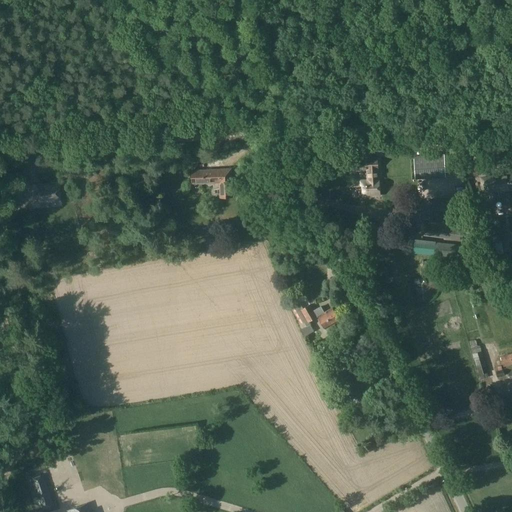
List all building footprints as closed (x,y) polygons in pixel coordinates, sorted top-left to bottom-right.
[(444,151),(413,152),(414,175),(445,173),(444,151)] [(362,160),(355,160),(355,170),(368,169),(368,180),(362,180),(363,196),(379,195),(379,194),(387,194),(386,178),(384,179),(384,168),(386,168),(386,159),(378,159),(371,160),(371,157),(369,155),(365,155),(362,157),(362,160)] [(474,165),(465,166),(467,179),(472,178),(472,176),(471,173),(477,172),(476,163),(473,163),(474,165)] [(230,169),(192,171),(192,183),(213,182),(219,182),(220,187),(220,197),(232,197),(230,169)] [(511,188),(511,177),(511,174),(486,178),(479,179),(481,185),(487,184),(489,193),(491,193),(492,199),(501,197),(500,191),(511,188)] [(55,184),(37,185),(38,201),(56,200),(55,184)] [(431,209),(470,208),(470,198),(431,198),(431,209)] [(452,229),(426,226),(424,235),(462,239),(463,231),(452,229)] [(286,235),(275,242),(282,252),(292,246),(286,235)] [(414,239),(412,253),(474,260),(476,246),(414,239)] [(501,242),(492,244),(494,256),(503,254),(501,242)] [(299,302),(292,306),(303,323),(304,323),(307,327),(310,325),(309,323),(308,322),(317,316),(313,311),(309,304),(303,308),(299,302)] [(321,307),(313,311),(317,316),(317,317),(318,317),(328,335),(337,330),(334,324),(340,321),(332,308),(324,312),(321,307)] [(340,374),(336,376),(348,401),(365,392),(344,351),(332,357),(340,374)] [(481,352),(472,354),(478,375),(479,375),(487,373),(488,372),(481,352)] [(511,363),(511,353),(501,356),(504,366),(511,363)] [(54,367),(43,371),(46,380),(57,376),(54,367)] [(511,381),(503,384),(506,395),(511,393),(511,381)] [(492,385),(487,387),(486,388),(489,397),(496,395),(492,385)] [(44,482),(33,485),(42,511),(50,511),(43,489),(46,488),(44,482)]
